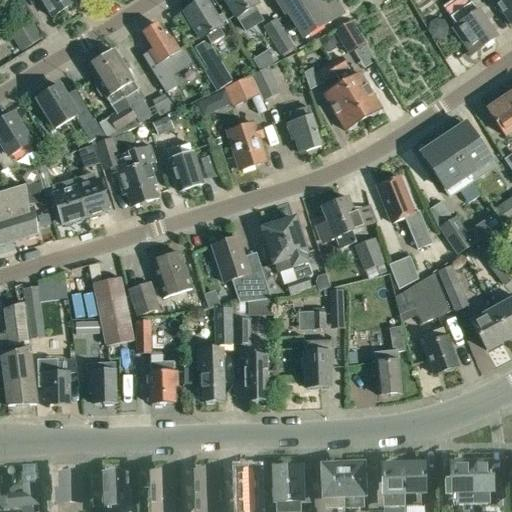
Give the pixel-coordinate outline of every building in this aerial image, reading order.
[(20,6),(16,0),(0,0),(0,3),(6,14),(20,6)] [(61,12),(53,0),(34,0),(36,3),(38,2),(49,19),(61,12)] [(53,0),(61,12),(73,5),(69,0),(53,0)] [(203,0),(184,13),(200,41),(204,38),(210,47),(222,39),(217,30),(221,28),(203,0)] [(252,0),(224,0),(243,31),(252,26),(250,23),(258,17),(253,8),(256,6),(252,0)] [(273,0),(283,16),(287,14),(303,40),(337,19),(325,0),(273,0)] [(450,0),(439,7),(446,18),(465,5),(461,0),(450,0)] [(511,26),(511,4),(509,0),(489,0),(496,10),(498,8),(511,28),(511,26)] [(470,5),(450,19),(456,28),(454,29),(471,55),(479,50),(481,51),(495,41),(471,6),(470,5)] [(427,32),(431,39),(440,41),(447,36),(449,27),(444,21),(436,19),(428,23),(427,32)] [(292,49),(276,22),(263,29),(280,56),(292,49)] [(348,56),(362,48),(366,46),(352,22),(334,32),(348,56)] [(32,23),(10,36),(20,52),(42,39),(32,23)] [(182,51),(179,53),(171,40),(168,43),(157,26),(142,35),(152,52),(143,58),(166,96),(180,88),(173,77),(191,66),(182,51)] [(144,102),(137,91),(134,85),(132,82),(133,82),(132,80),(134,78),(131,73),(129,70),(127,72),(114,52),(101,60),(124,99),(141,126),(153,121),(143,104),(144,102)] [(141,126),(124,99),(101,60),(88,69),(100,89),(97,90),(102,98),(105,96),(106,98),(112,106),(110,107),(115,115),(98,125),(107,141),(141,126)] [(340,60),(329,66),(335,77),(347,70),(342,63),(340,60)] [(208,69),(219,86),(229,80),(219,63),(208,69)] [(335,77),(329,66),(318,73),(324,83),(335,77)] [(335,77),(341,87),(340,88),(352,106),(355,104),(365,120),(369,118),(372,118),(378,115),(379,112),(381,111),(360,76),(354,80),(348,69),(347,70),(335,77)] [(266,70),(252,77),(262,101),(277,94),(266,70)] [(249,78),(224,90),(232,108),(257,96),(249,78)] [(77,117),(58,87),(36,100),(54,130),(77,117)] [(356,125),(362,122),(365,120),(355,104),(352,106),(340,88),(323,98),(344,133),(347,131),(350,132),(356,128),(356,125)] [(213,105),(210,98),(197,104),(203,116),(211,113),(213,105)] [(511,106),(507,98),(486,112),(505,138),(511,132),(511,106)] [(291,125),(286,126),(291,141),(292,140),(297,154),(302,152),(304,152),(305,153),(320,148),(307,109),(288,115),(291,125)] [(13,165),(9,158),(30,145),(11,115),(0,121),(0,144),(2,147),(0,148),(0,167),(2,171),(13,165)] [(94,146),(107,142),(92,117),(80,124),(94,146)] [(167,117),(152,123),(158,136),(173,129),(167,117)] [(253,125),(226,133),(238,172),(265,163),(257,139),(260,138),(262,138),(258,126),(256,127),(254,128),(253,125)] [(466,125),(443,141),(471,183),(472,183),(468,176),(490,162),(466,125)] [(95,146),(101,165),(103,171),(116,167),(116,170),(117,174),(116,174),(123,197),(126,196),(130,207),(143,203),(128,154),(116,158),(111,141),(95,146)] [(449,198),(471,183),(443,141),(421,155),(449,198)] [(168,151),(167,152),(170,162),(169,162),(179,193),(202,185),(193,155),(191,154),(188,145),(168,151)] [(101,165),(95,146),(78,151),(84,169),(101,165)] [(128,154),(143,203),(156,200),(160,198),(150,165),(155,163),(150,147),(128,154)] [(200,160),(207,181),(217,177),(210,157),(200,160)] [(53,188),(46,166),(36,171),(40,183),(43,191),(50,189),(53,188)] [(399,179),(376,188),(391,225),(404,220),(417,252),(431,246),(418,213),(413,215),(399,179)] [(95,182),(75,188),(85,219),(88,218),(90,221),(97,219),(98,216),(108,213),(98,181),(95,182)] [(40,183),(24,188),(0,195),(0,247),(36,236),(32,211),(28,212),(27,206),(46,203),(43,191),(40,183)] [(75,188),(52,195),(62,226),(73,223),(75,225),(81,223),(81,220),(85,219),(75,188)] [(345,200),(322,210),(333,239),(335,239),(339,250),(356,243),(351,231),(360,228),(355,214),(352,215),(345,200)] [(456,219),(439,230),(457,257),(474,246),(456,219)] [(292,268),(291,269),(295,280),(296,280),(299,291),(310,288),(307,278),(311,276),(304,254),(305,254),(294,221),(278,226),(292,268)] [(292,268),(278,226),(263,231),(274,264),(277,273),(291,269),(292,268)] [(211,248),(223,284),(231,282),(239,305),(271,301),(261,271),(249,274),(238,239),(211,248)] [(372,241),(356,248),(365,270),(381,264),(372,241)] [(511,276),(489,246),(478,254),(503,286),(511,279),(511,276)] [(179,254),(150,263),(162,299),(191,290),(179,254)] [(409,258),(388,267),(398,291),(418,281),(409,258)] [(88,268),(92,285),(105,347),(133,342),(120,279),(102,283),(99,266),(88,268)] [(450,268),(437,274),(454,312),(466,307),(450,268)] [(433,276),(402,295),(407,306),(411,304),(421,326),(449,313),(433,276)] [(160,311),(151,283),(128,291),(136,317),(160,311)] [(341,293),(329,293),(330,317),(342,317),(341,293)] [(511,300),(493,311),(509,339),(511,337),(511,300)] [(15,347),(16,353),(28,348),(22,304),(3,310),(8,348),(15,347)] [(37,304),(26,306),(30,337),(41,335),(37,304)] [(232,309),(216,309),(216,346),(233,346),(232,309)] [(486,352),(509,339),(493,311),(471,324),(486,352)] [(323,314),(311,314),(312,330),(324,329),(323,314)] [(251,321),(236,321),(236,346),(251,346),(251,321)] [(136,324),(136,334),(135,356),(151,356),(151,334),(150,323),(136,324)] [(98,324),(75,325),(75,337),(98,336),(98,324)] [(387,341),(388,353),(373,354),(377,396),(401,394),(396,353),(405,353),(401,329),(391,330),(392,340),(387,341)] [(453,372),(455,368),(457,368),(446,339),(445,339),(442,330),(421,337),(424,347),(421,348),(426,361),(428,361),(433,376),(443,373),(447,374),(453,372)] [(331,342),(313,342),(302,343),(303,358),(300,361),(300,369),(304,371),(305,389),(306,388),(308,393),(317,392),(319,388),(330,388),(329,368),(332,368),(331,342)] [(28,349),(1,359),(5,390),(7,407),(35,406),(28,349)] [(244,371),(243,371),(244,402),(247,402),(249,405),(257,405),(259,401),(266,401),(266,370),(265,370),(265,357),(244,358),(244,371)] [(200,371),(199,371),(201,403),(204,403),(206,406),(214,406),(216,402),(223,402),(222,371),(221,371),(221,358),(200,359),(200,371)] [(37,388),(41,388),(44,388),(45,406),(69,405),(67,366),(57,366),(57,361),(36,361),(37,388)] [(171,363),(161,363),(149,364),(149,374),(147,374),(148,405),(152,404),(154,408),(162,408),(164,404),(173,404),(173,387),(176,387),(175,373),(173,373),(171,373),(171,363)] [(113,364),(85,365),(86,373),(87,387),(90,387),(91,404),(102,404),(104,407),(112,407),(114,403),(115,403),(113,364)] [(478,465),(471,465),(472,507),(489,507),(489,495),(492,495),(497,495),(500,492),(499,482),(496,479),(492,479),(492,464),(490,464),(488,459),(481,459),(478,465)] [(456,460),(454,465),(451,465),(452,496),(455,496),(456,507),(472,507),(471,465),(466,465),(462,460),(456,460)] [(410,467),(403,467),(404,509),(422,508),(421,496),(425,496),(424,466),(422,466),(419,461),(412,461),(410,467)] [(383,484),(379,486),(379,493),(383,495),(384,511),(404,511),(404,509),(403,467),(397,467),(394,462),(387,462),(384,468),(382,468),(383,484)] [(343,468),(345,511),(360,510),(360,498),(364,498),(363,467),(360,467),(358,465),(351,465),(350,468),(343,468)] [(325,511),(345,511),(343,468),(337,468),(334,466),(328,466),(325,469),(323,469),(325,511)] [(240,472),(236,472),(237,511),(260,511),(259,471),(250,471),(247,468),(242,468),(240,472)] [(301,469),(274,470),(275,503),(277,505),(276,511),(299,511),(300,503),(304,503),(308,503),(307,484),(304,484),(301,485),(301,469)] [(103,476),(105,509),(105,511),(118,511),(118,508),(133,507),(132,494),(129,494),(128,475),(116,475),(114,472),(108,473),(106,476),(103,476)] [(151,492),(148,495),(149,496),(149,499),(152,502),(152,511),(174,511),(173,474),(164,474),(162,472),(159,472),(157,472),(155,475),(150,475),(151,492)] [(217,511),(216,473),(194,473),(195,503),(196,503),(196,511),(217,511)] [(58,491),(55,491),(56,505),(58,506),(58,511),(81,511),(81,505),(83,505),(82,476),(58,476),(58,491)] [(23,495),(7,496),(8,509),(37,506),(35,486),(22,487),(23,495)]
